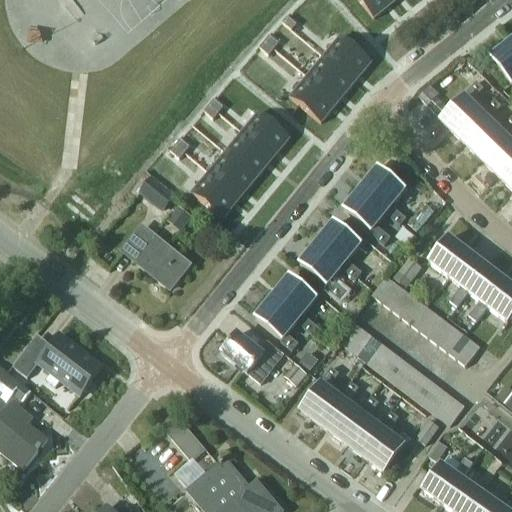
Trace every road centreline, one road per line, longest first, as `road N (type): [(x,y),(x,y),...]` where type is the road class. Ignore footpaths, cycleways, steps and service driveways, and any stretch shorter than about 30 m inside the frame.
road 1 (residential): [(167,363),(377,105)]
road 2 (tertiary): [(361,511),(167,363)]
road 3 (tertiary): [(167,363),(0,241)]
road 4 (residential): [(46,511),(167,363)]
road 5 (residential): [(511,239),(377,105)]
road 6 (residential): [(377,105),(506,0)]
